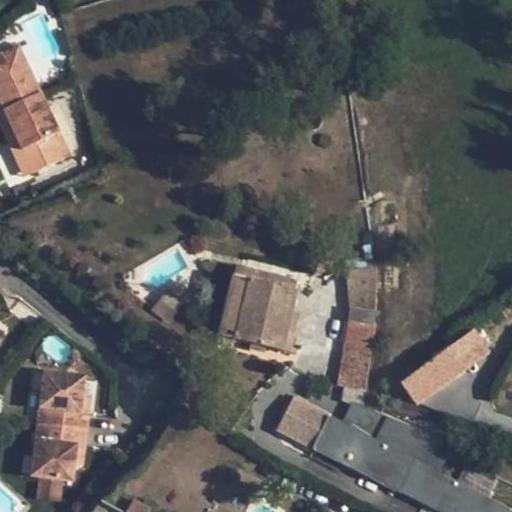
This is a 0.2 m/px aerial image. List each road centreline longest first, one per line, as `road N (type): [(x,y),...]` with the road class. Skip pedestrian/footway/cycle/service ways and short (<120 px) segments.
road 1 (residential): [(403,511),(272,443),(262,421),(286,382)]
road 2 (residential): [(0,269),(125,372),(133,398)]
